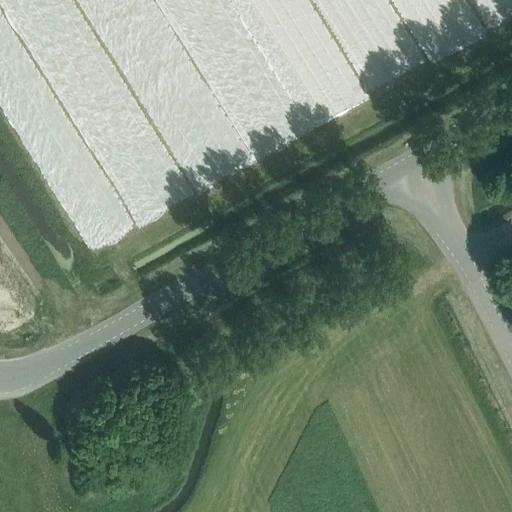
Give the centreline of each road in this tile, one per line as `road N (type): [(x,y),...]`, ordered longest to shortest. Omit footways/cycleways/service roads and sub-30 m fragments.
road 1 (unclassified): [(0,382),(51,364),(397,171)]
road 2 (unclassified): [(511,357),(444,221)]
